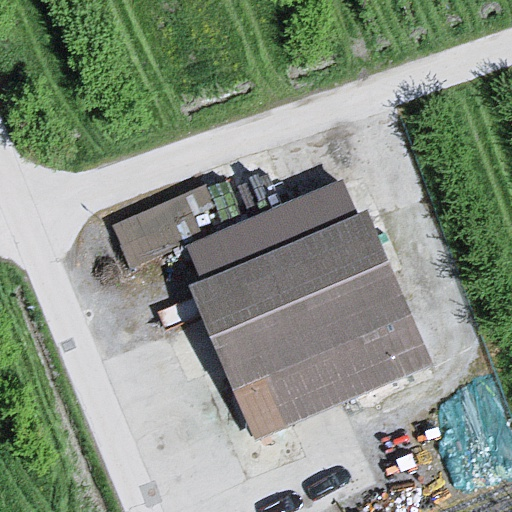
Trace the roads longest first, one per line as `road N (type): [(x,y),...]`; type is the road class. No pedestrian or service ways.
road 1 (track): [(0,231),(511,63)]
road 2 (unclassified): [(140,511),(0,168)]
